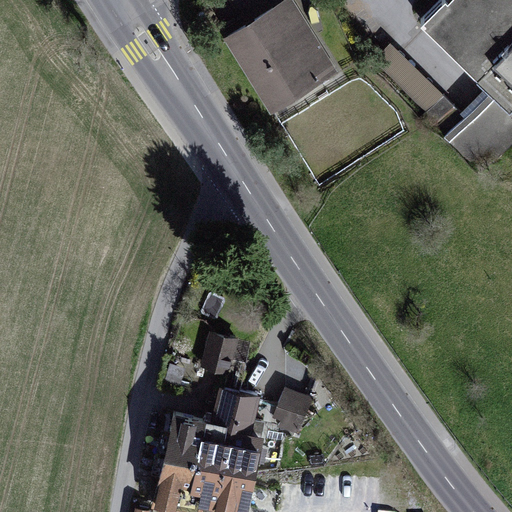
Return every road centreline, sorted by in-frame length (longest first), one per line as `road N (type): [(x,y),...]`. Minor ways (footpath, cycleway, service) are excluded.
road 1 (secondary): [(229,163),(475,511)]
road 2 (unclassified): [(229,163),(179,269),(119,511)]
road 3 (secondary): [(118,0),(229,163)]
